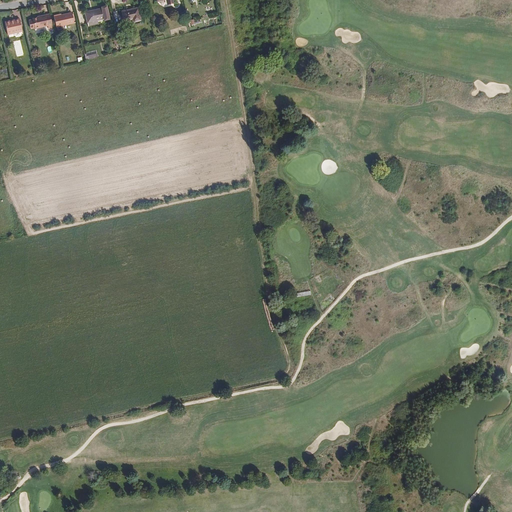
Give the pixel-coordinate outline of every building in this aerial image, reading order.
[(102,8),(85,12),(88,23),(89,23),(90,26),(100,24),(99,20),(111,18),(108,5),(102,6),(102,8)] [(138,7),(122,11),(124,20),(133,18),(133,21),(141,19),(138,7)] [(72,14),(55,18),(57,28),(74,24),(72,14)] [(51,16),(29,21),(32,30),(53,25),(51,16)] [(12,23),(6,24),(8,36),(22,32),(20,20),(12,22),(12,23)] [(190,33),(198,31),(198,28),(191,30),(190,26),(201,23),(200,21),(195,23),(194,21),(188,22),(189,26),(190,30),(190,33)] [(86,55),(88,61),(100,57),(98,51),(86,55)]
